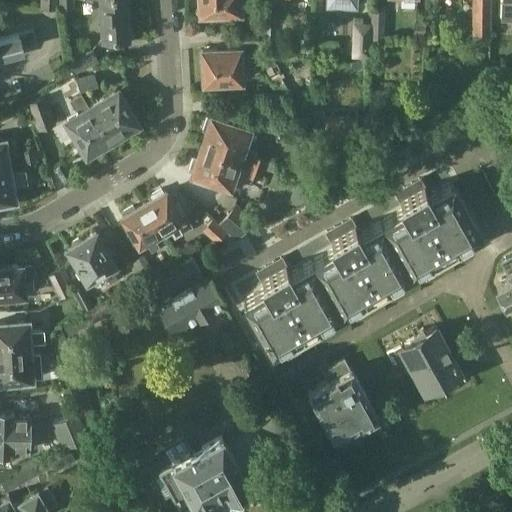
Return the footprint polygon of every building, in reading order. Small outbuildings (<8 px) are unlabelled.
[(40,0),(40,9),(55,9),(55,0),(40,0)] [(58,0),(59,10),(72,10),(71,0),(58,0)] [(97,0),(100,40),(128,39),(125,0),(97,0)] [(237,0),(197,0),(198,14),(238,12),(237,0)] [(356,8),(356,0),(324,0),(324,7),(356,8)] [(472,0),(472,33),(489,33),(488,0),(472,0)] [(511,0),(499,0),(499,19),(511,19),(511,0)] [(260,2),(259,22),(260,22),(270,22),(271,3),(260,2)] [(374,5),(372,41),(388,42),(388,5),(374,5)] [(269,53),(270,22),(260,22),(259,53),(269,53)] [(371,23),(356,22),(355,56),(370,56),(371,23)] [(414,22),(414,38),(424,38),(425,23),(414,22)] [(0,54),(22,49),(22,48),(36,45),(32,30),(18,34),(18,33),(0,37),(0,54)] [(246,57),(257,56),(256,32),(232,33),(232,44),(246,44),(246,57)] [(202,82),(224,81),(228,86),(235,86),(238,81),(239,80),(238,48),(200,50),(202,82)] [(67,61),(73,73),(96,63),(90,51),(67,61)] [(504,67),(488,66),(487,88),(503,89),(504,67)] [(278,72),(267,79),(284,107),(295,101),(278,72)] [(93,75),(75,80),(79,94),(97,89),(93,75)] [(87,107),(108,141),(111,139),(113,143),(125,136),(122,132),(137,123),(117,89),(87,107)] [(298,91),(297,105),(308,106),(308,92),(298,91)] [(25,104),(35,130),(53,124),(44,98),(25,104)] [(108,141),(87,107),(64,121),(85,155),(108,141)] [(358,114),(323,114),(322,150),(357,150),(358,114)] [(205,132),(199,148),(237,161),(244,164),(250,166),(253,156),(255,149),(242,145),(248,130),(210,117),(209,118),(205,116),(200,130),(205,132)] [(479,169),(500,155),(482,122),(218,262),(264,352),(445,253),(492,227),(492,191),(479,169)] [(0,140),(0,167),(8,166),(6,155),(13,153),(11,139),(3,141),(3,140),(0,140)] [(33,148),(21,151),(23,161),(35,159),(33,148)] [(244,164),(237,161),(199,148),(196,159),(192,158),(187,170),(191,172),(191,174),(212,182),(211,185),(224,189),(225,186),(228,187),(229,186),(239,189),(243,174),(246,175),(250,166),(244,164)] [(261,169),(264,159),(253,156),(250,166),(261,169)] [(8,166),(0,167),(0,200),(14,198),(11,184),(27,182),(25,169),(9,172),(8,166)] [(257,179),(261,169),(250,166),(246,175),(257,179)] [(144,203),(164,238),(171,233),(174,238),(182,233),(176,223),(182,220),(165,190),(144,203)] [(164,238),(144,203),(122,216),(139,245),(145,241),(151,251),(159,247),(157,242),(164,238)] [(219,223),(239,241),(259,228),(252,222),(252,220),(235,205),(219,223)] [(201,225),(217,239),(224,231),(208,217),(201,225)] [(115,264),(97,231),(68,249),(87,281),(103,272),(109,282),(116,278),(116,274),(119,272),(115,264)] [(511,252),(500,259),(506,269),(504,270),(508,278),(495,285),(505,303),(509,300),(511,305),(511,252)] [(134,260),(144,278),(153,272),(143,255),(134,260)] [(155,305),(170,331),(197,316),(198,317),(212,309),(211,308),(223,301),(208,274),(203,277),(191,257),(159,275),(171,296),(155,305)] [(0,267),(0,297),(24,295),(24,294),(34,292),(33,278),(34,278),(33,266),(21,267),(20,265),(0,267)] [(48,278),(59,301),(70,296),(59,272),(48,278)] [(81,286),(72,291),(83,311),(92,305),(81,286)] [(113,298),(62,325),(68,337),(119,309),(113,298)] [(0,323),(0,353),(40,351),(39,343),(44,342),(43,330),(28,331),(27,321),(0,323)] [(400,345),(424,389),(459,370),(435,326),(425,331),(422,328),(413,333),(415,337),(400,345)] [(60,328),(50,338),(88,435),(100,430),(60,328)] [(40,351),(0,353),(0,380),(42,378),(40,351)] [(349,368),(344,358),(323,370),(328,380),(308,391),(333,436),(334,435),(340,444),(356,435),(351,425),(358,421),(360,425),(377,416),(350,368),(349,368)] [(51,422),(62,448),(88,437),(77,411),(51,422)] [(0,462),(9,463),(9,452),(12,452),(12,450),(27,450),(28,429),(40,429),(41,417),(28,417),(28,415),(12,414),(13,413),(0,412),(0,462)] [(224,488),(229,497),(249,486),(247,483),(256,478),(238,446),(229,450),(207,412),(157,440),(157,441),(145,448),(180,511),(192,504),(192,505),(224,488)] [(19,471),(18,470),(8,475),(9,478),(0,482),(5,493),(27,481),(27,479),(22,470),(19,471)] [(46,511),(50,511),(60,505),(49,486),(40,492),(38,489),(14,503),(9,494),(0,498),(0,511),(46,511)]
